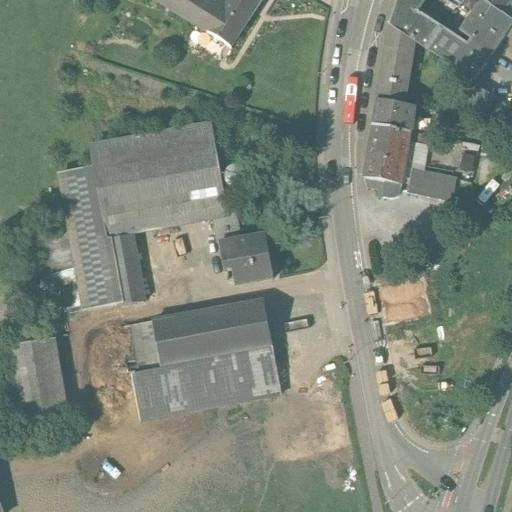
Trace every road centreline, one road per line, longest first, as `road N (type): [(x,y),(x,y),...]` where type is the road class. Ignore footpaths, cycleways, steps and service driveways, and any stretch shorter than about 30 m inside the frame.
road 1 (unclassified): [(360,0),(341,87),(339,178),(382,431),(427,491),(458,511)]
road 2 (primary): [(473,511),(511,390)]
